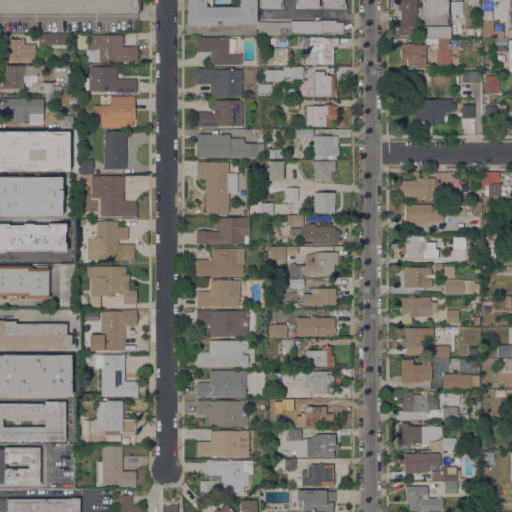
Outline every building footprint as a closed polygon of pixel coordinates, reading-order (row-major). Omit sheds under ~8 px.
[(0,13),(0,0),(140,0),(140,13),(0,13)] [(222,21),(216,21),(216,25),(187,26),(186,0),(256,0),(256,24),(236,24),(236,26),(222,26),(222,21)] [(281,0),(281,3),(283,3),(283,8),(260,8),(260,0),(281,0)] [(318,0),(318,8),(295,8),(295,3),(297,3),(297,0),(318,0)] [(343,0),(343,3),(345,3),(345,8),(322,8),(322,0),(343,0)] [(416,0),(416,35),(406,35),(406,36),(402,36),(402,35),(397,35),(397,28),(395,28),(395,23),(397,23),(397,21),(400,21),(400,10),(397,10),(397,8),(395,8),(395,4),(397,4),(397,0),(416,0)] [(447,0),(447,16),(422,16),(422,0),(447,0)] [(462,1),(462,13),(450,13),(450,1),(462,1)] [(491,11),(491,21),(489,21),(489,26),(483,26),(483,20),(481,20),(482,11),(491,11)] [(320,21),(321,21),(321,20),(335,20),(335,22),(343,22),(342,33),(320,32),(320,21)] [(289,33),(289,36),(258,35),(258,22),(289,22),(289,21),(289,33)] [(320,21),(320,32),(320,33),(289,33),(289,21),(320,21)] [(437,39),(437,38),(419,38),(419,26),(449,26),(449,38),(448,38),(448,39),(437,39)] [(52,45),(38,44),(38,34),(52,34),(52,45)] [(122,35),(122,46),(128,46),(128,43),(133,43),(133,46),(137,46),(137,62),(89,62),(89,51),(88,51),(88,35),(122,35)] [(229,38),(229,39),(235,39),(235,49),(234,49),(234,53),(228,53),(228,54),(241,54),(241,64),(210,64),(210,52),(196,52),(196,37),(229,38)] [(332,64),(304,64),(304,38),(309,38),(309,37),(323,37),(323,38),(338,38),(338,46),(332,46),(332,64)] [(24,44),(35,44),(35,61),(2,61),(2,39),(24,39),(24,44)] [(448,50),(450,49),(450,66),(436,66),(436,50),(437,50),(437,39),(448,39),(448,50)] [(425,65),(407,65),(407,59),(400,59),(400,44),(405,44),(405,43),(412,43),(412,45),(425,45),(425,65)] [(287,52),(290,52),(290,57),(287,57),(287,64),(267,64),(267,48),(287,48),(287,52)] [(43,65),(43,73),(36,73),(36,76),(27,76),(27,82),(23,82),(23,88),(1,88),(1,80),(3,80),(3,72),(5,72),(5,65),(43,65)] [(114,91),(110,91),(110,93),(106,93),(106,91),(84,92),(83,78),(89,78),(89,67),(116,66),(116,79),(135,79),(136,92),(114,93),(114,91)] [(241,95),(214,95),(214,83),(196,83),(195,68),(215,68),(215,70),(241,70),(241,95)] [(283,70),(283,68),(302,68),(302,78),(289,77),(283,77),(283,81),(274,80),(274,81),(265,81),(265,75),(263,75),(263,71),(265,71),(265,69),(283,70)] [(313,72),(313,71),(323,71),(323,76),(332,76),(332,71),(334,71),(334,87),(335,87),(335,95),(301,95),(301,80),(307,80),(307,78),(313,72)] [(422,71),(422,80),(423,80),(423,84),(424,84),(424,95),(407,95),(406,71),(422,71)] [(479,82),(462,82),(462,74),(467,74),(467,71),(480,71),(479,82)] [(498,75),(498,92),(485,92),(485,75),(498,75)] [(54,82),(54,86),(60,86),(60,94),(43,94),(43,82),(54,82)] [(271,84),(271,95),(258,95),(258,84),(271,84)] [(27,96),(27,98),(42,98),(43,124),(27,124),(27,123),(13,123),(13,113),(0,114),(0,99),(19,98),(19,96),(27,96)] [(135,97),(134,120),(132,120),(132,127),(93,127),(93,105),(109,105),(109,96),(135,97)] [(298,109),(283,109),(283,103),(292,103),(292,99),(298,99),(298,109)] [(243,100),(243,126),(217,126),(217,127),(195,127),(195,111),(214,111),(214,100),(243,100)] [(451,104),(454,104),(454,110),(451,110),(451,112),(443,113),(443,125),(425,125),(425,123),(417,123),(417,115),(412,115),(412,100),(451,100),(451,104)] [(473,101),(473,118),(461,118),(461,101),(473,101)] [(330,120),(330,126),(303,126),(302,106),(323,105),(323,104),(330,104),(330,105),(333,105),(335,107),(335,110),(336,110),(336,119),(330,120)] [(496,119),(484,119),(484,106),(489,106),(489,104),(496,105),(496,119)] [(72,115),(72,127),(60,127),(60,115),(72,115)] [(312,137),(305,137),(305,139),(302,139),(302,137),(294,137),(293,129),(312,129),(312,137)] [(0,130),(67,130),(68,170),(0,170),(0,130)] [(125,169),(103,169),(103,149),(104,149),(104,131),(125,131),(125,169)] [(229,134),(229,138),(243,138),(243,143),(263,143),(263,153),(257,153),(257,157),(197,157),(197,134),(229,134)] [(336,136),(336,147),(338,147),(338,155),(336,155),(336,159),(313,159),(314,136),(336,136)] [(283,150),(283,158),(268,158),(268,150),(283,150)] [(92,173),(79,173),(79,159),(92,159),(92,173)] [(237,193),(228,193),(228,213),(204,213),(204,178),(199,178),(199,181),(196,181),(196,161),(198,161),(198,162),(228,162),(228,173),(236,173),(237,193)] [(282,161),(282,179),(268,180),(268,172),(266,172),(266,168),(268,168),(268,161),(282,161)] [(334,161),(334,171),(330,171),(330,182),(313,182),(313,161),(334,161)] [(481,171),(498,171),(498,183),(499,183),(500,201),(482,202),(482,196),(487,195),(487,194),(481,194),(481,172),(481,171)] [(60,215),(0,215),(0,175),(60,176),(60,215)] [(123,201),(133,201),(133,199),(135,199),(135,217),(133,217),(133,216),(100,216),(100,197),(92,197),(92,176),(98,176),(123,176),(123,201)] [(433,178),(434,196),(402,196),(397,196),(397,183),(403,183),(403,180),(416,180),(416,178),(433,178)] [(297,187),(298,202),(286,202),(286,197),(283,197),(283,192),(286,192),(286,188),(297,187)] [(334,193),(334,212),(313,212),(314,192),(334,193)] [(261,203),(272,203),(273,214),(262,214),(262,213),(261,213),(261,203)] [(430,204),(430,207),(450,206),(450,204),(464,204),(464,216),(442,216),(442,222),(421,222),(421,224),(404,225),(404,204),(430,204)] [(302,225),(285,225),(286,214),(302,215),(302,225)] [(248,217),(249,244),(196,244),(196,232),(218,231),(218,227),(217,227),(217,218),(248,217)] [(117,244),(133,244),(133,260),(114,260),(114,258),(90,258),(90,238),(95,238),(95,221),(117,221),(117,244)] [(0,223),(65,223),(66,231),(64,231),(64,243),(65,243),(65,252),(51,252),(51,250),(3,250),(3,252),(0,252),(0,223)] [(335,227),(335,230),(338,230),(338,241),(335,241),(335,244),(311,244),(311,240),(301,240),(301,235),(289,235),(289,227),(300,228),(300,226),(304,227),(304,224),(306,224),(315,224),(315,226),(335,227)] [(417,235),(417,242),(434,242),(434,249),(422,249),(422,257),(406,257),(406,253),(400,253),(400,247),(405,247),(405,235),(417,235)] [(511,263),(495,263),(495,256),(490,256),(490,240),(499,240),(499,244),(506,244),(506,248),(511,248),(511,263)] [(285,255),(295,254),(295,246),(284,247),(285,255)] [(285,247),(285,266),(270,266),(270,247),(285,247)] [(244,248),(244,264),(242,264),(242,275),(195,275),(195,259),(208,259),(208,257),(211,257),(211,248),(244,248)] [(434,265),(434,251),(440,251),(441,256),(444,256),(444,264),(441,264),(441,265),(434,265)] [(337,252),(337,264),(333,264),(333,276),(306,275),(306,277),(289,277),(289,264),(294,264),(294,265),(305,265),(305,256),(315,252),(337,252)] [(74,264),(74,308),(59,308),(59,264),(74,264)] [(49,295),(49,298),(25,298),(25,295),(16,295),(16,298),(13,298),(13,295),(0,295),(0,265),(29,265),(29,268),(49,268),(49,271),(48,271),(48,295),(49,295)] [(125,266),(125,278),(128,278),(128,289),(136,289),(136,303),(122,303),(122,292),(112,292),(112,296),(107,296),(107,295),(100,295),(100,308),(89,308),(89,287),(90,287),(90,276),(87,276),(87,266),(125,266)] [(409,266),(409,267),(430,267),(430,274),(432,274),(432,278),(431,278),(431,286),(404,287),(404,277),(402,277),(402,266),(409,266)] [(454,266),(454,275),(443,275),(442,266),(454,266)] [(303,279),(303,288),(289,288),(289,279),(303,279)] [(474,279),(474,283),(478,283),(478,289),(474,289),(474,293),(463,293),(463,295),(443,295),(443,280),(467,279),(474,279)] [(239,281),(239,298),(238,298),(238,306),(235,306),(235,307),(229,307),(229,306),(210,306),(210,307),(196,306),(197,291),(209,291),(209,280),(239,281)] [(334,288),(334,294),(336,294),(336,299),(335,299),(335,305),(302,305),(302,294),(311,293),(311,288),(334,288)] [(429,316),(406,316),(406,323),(401,323),(401,316),(400,298),(430,297),(430,302),(436,302),(436,309),(429,309),(429,316)] [(493,301),(492,314),(481,314),(481,300),(493,301)] [(122,311),(122,309),(136,309),(136,326),(124,325),(124,350),(94,350),(94,338),(100,338),(100,311),(122,311)] [(247,310),(247,336),(209,336),(209,324),(196,324),(196,310),(247,310)] [(458,310),(458,323),(445,323),(446,310),(458,310)] [(296,317),(310,317),(310,316),(315,316),(315,317),(334,317),(334,327),(335,328),(335,332),(334,333),(334,336),(296,336),(296,338),(286,338),(286,337),(268,337),(268,324),(286,324),(286,331),(296,331),(296,317)] [(66,323),(66,335),(71,335),(71,346),(63,346),(63,348),(0,348),(0,320),(3,320),(3,321),(15,321),(15,323),(66,323)] [(428,337),(420,337),(420,346),(401,346),(401,337),(404,337),(404,327),(420,327),(420,328),(428,328),(428,337)] [(292,339),(292,355),(281,355),(281,339),(292,339)] [(247,341),(247,350),(242,350),(242,355),(248,355),(248,366),(196,366),(196,352),(209,352),(209,340),(247,341)] [(511,344),(511,356),(497,356),(497,344),(511,344)] [(320,350),(320,346),(330,346),(330,355),(333,355),(333,367),(310,366),(310,359),(306,359),(307,350),(320,350)] [(433,358),(433,346),(449,346),(449,358),(433,358)] [(121,355),(121,354),(124,354),(124,381),(137,381),(137,396),(100,396),(100,367),(94,367),(94,354),(121,355)] [(0,355),(70,355),(70,395),(0,395),(0,355)] [(449,366),(433,366),(433,358),(449,358),(449,366)] [(431,380),(421,380),(421,382),(400,382),(400,360),(412,360),(412,364),(431,364),(431,380)] [(245,370),(244,396),(197,396),(197,382),(209,382),(209,370),(245,370)] [(331,390),(331,393),(327,393),(327,395),(324,395),(324,393),(318,393),(318,395),(315,395),(315,393),(314,393),(314,395),(312,395),(312,393),(308,393),(308,388),(303,388),(293,382),(281,382),(281,377),(277,377),(277,370),(303,370),(303,371),(331,371),(331,376),(333,376),(333,390),(331,390)] [(455,374),(455,373),(460,373),(460,374),(478,374),(478,386),(470,386),(470,388),(442,387),(442,374),(455,374)] [(412,392),(412,395),(422,395),(422,392),(433,392),(433,397),(437,397),(437,409),(428,409),(428,412),(402,412),(402,392),(412,392)] [(446,393),(458,393),(458,405),(446,405),(446,393)] [(292,399),(292,409),(288,409),(288,413),(282,413),(282,399),(292,399)] [(105,402),(105,400),(121,400),(121,401),(124,402),(124,419),(134,419),(134,433),(120,433),(120,430),(110,430),(110,435),(104,435),(104,429),(96,429),(96,401),(105,402)] [(246,401),(246,411),(241,411),(241,417),(247,417),(247,426),(209,425),(209,415),(196,415),(196,400),(246,401)] [(0,440),(0,403),(42,403),(42,404),(44,404),(44,401),(65,401),(65,441),(0,440)] [(283,429),(289,429),(289,424),(296,424),(296,411),(304,411),(304,408),(306,406),(326,406),(325,413),(333,413),(333,423),(321,423),(321,422),(313,422),(313,426),(296,426),(296,429),(301,429),(283,429)] [(457,407),(457,420),(441,419),(441,407),(457,407)] [(445,450),(430,450),(430,444),(426,444),(426,446),(421,446),(421,444),(420,444),(420,443),(419,443),(419,444),(415,444),(415,443),(410,443),(410,445),(401,445),(401,422),(408,422),(408,426),(441,426),(442,438),(456,438),(456,450),(454,450),(454,453),(445,453),(445,450)] [(301,429),(301,440),(315,440),(315,439),(313,439),(313,435),(315,435),(315,434),(334,434),(334,445),(335,445),(335,449),(333,449),(333,456),(295,456),(295,440),(288,440),(288,432),(283,432),(283,429),(301,429)] [(248,456),(215,456),(215,457),(213,457),(213,456),(199,456),(199,457),(196,457),(196,441),(210,441),(210,431),(248,431),(248,456)] [(122,471),(135,471),(135,487),(130,487),(130,486),(119,486),(119,484),(101,484),(101,483),(95,483),(95,461),(101,461),(101,445),(122,445),(122,471)] [(3,484),(3,483),(0,483),(0,449),(3,449),(3,447),(39,447),(39,485),(3,484)] [(493,455),(495,455),(494,461),(493,460),(492,464),(484,463),(485,451),(493,452),(493,455)] [(427,453),(427,452),(437,452),(437,454),(440,454),(440,466),(437,466),(437,470),(427,469),(427,471),(416,471),(416,473),(404,473),(404,463),(400,463),(400,454),(403,454),(403,453),(427,453)] [(211,459),(211,460),(252,460),(252,474),(248,474),(248,484),(247,484),(247,486),(242,486),(242,495),(226,495),(226,489),(208,490),(208,496),(200,497),(199,481),(208,481),(208,475),(207,475),(207,459),(211,459)] [(295,469),(275,470),(274,459),(295,459),(295,469)] [(332,464),(333,486),(301,486),(301,471),(307,471),(307,467),(310,465),(332,464)] [(441,467),(443,467),(443,466),(446,466),(446,467),(457,467),(457,470),(459,470),(459,478),(464,478),(464,480),(431,481),(431,471),(438,471),(441,467)] [(456,482),(456,493),(444,493),(443,482),(456,482)] [(427,486),(427,498),(441,498),(441,510),(414,510),(414,509),(408,509),(408,504),(405,504),(405,486),(427,486)] [(131,505),(142,506),(142,511),(114,511),(114,509),(115,509),(115,495),(114,495),(114,489),(123,489),(123,495),(131,495),(131,505)] [(285,511),(302,511),(302,506),(297,506),(297,501),(296,501),(296,490),(335,491),(335,503),(332,503),(332,511),(285,511)] [(69,497),(79,497),(79,511),(0,511),(0,498),(69,498),(69,497)] [(257,500),(256,511),(245,511),(245,510),(240,510),(240,500),(257,500)] [(212,511),(223,501),(234,511),(212,511)]
